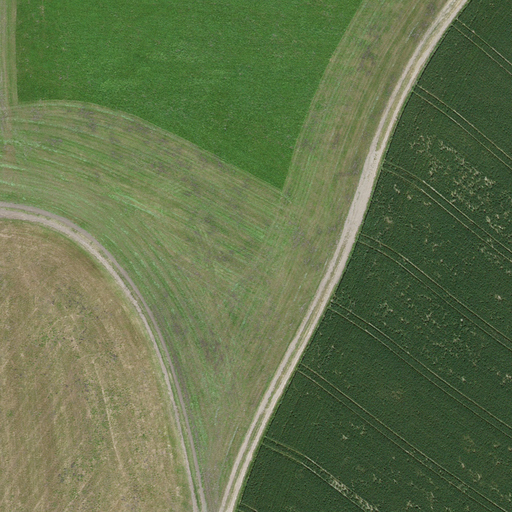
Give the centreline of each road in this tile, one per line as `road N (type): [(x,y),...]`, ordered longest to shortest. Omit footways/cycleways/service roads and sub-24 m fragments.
road 1 (track): [(459,0),(393,105),(353,223),(225,511)]
road 2 (track): [(0,209),(74,230),(132,291),(174,390),(200,511)]
